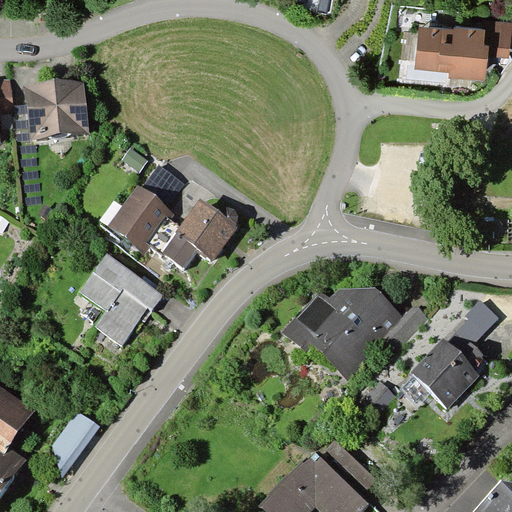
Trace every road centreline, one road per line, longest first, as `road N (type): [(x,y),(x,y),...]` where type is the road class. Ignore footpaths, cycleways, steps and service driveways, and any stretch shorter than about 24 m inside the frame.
road 1 (residential): [(0,50),(72,37),(152,5),(227,10),(307,38),(353,110)]
road 2 (tertiary): [(88,488),(231,294),(271,261),(318,242)]
road 3 (tertiary): [(318,242),(511,268)]
road 4 (residential): [(353,110),(467,116),(499,102),(511,86)]
road 5 (residential): [(353,110),(351,149),(318,242)]
road 6 (residential): [(420,511),(511,418)]
